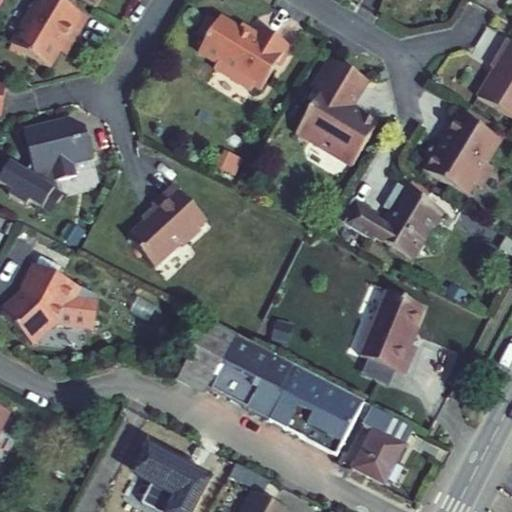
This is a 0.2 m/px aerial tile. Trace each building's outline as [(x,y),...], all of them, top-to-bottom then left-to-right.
[(55,0),(38,0),(11,46),(50,69),(59,53),(66,56),(88,19),(55,0)] [(80,0),(94,8),(98,0),(80,0)] [(261,91),(289,47),(262,30),(256,40),(240,30),(221,19),(218,23),(209,18),(198,37),(206,42),(199,53),(218,64),(214,70),(251,92),(254,87),(261,91)] [(511,43),(508,41),(490,69),(496,72),(493,78),(490,77),(477,99),(511,119),(511,43)] [(367,82),(331,60),(312,89),(321,94),(297,133),(352,167),(378,126),(350,109),(367,82)] [(501,143),(458,117),(442,143),(444,145),(438,155),(435,155),(425,173),(467,198),(475,187),(481,190),(494,170),(487,166),(501,143)] [(29,202),(52,215),(64,195),(60,193),(57,181),(76,176),(73,165),(93,160),(85,129),(69,119),(41,126),(23,130),(31,164),(26,174),(9,164),(0,180),(0,185),(11,192),(9,196),(27,207),(29,202)] [(444,214),(397,186),(383,209),(391,213),(384,224),(376,219),(377,218),(356,205),(344,226),(374,243),(376,239),(389,247),(389,251),(405,260),(412,259),(431,226),(435,228),(444,214)] [(157,213),(127,240),(155,269),(180,246),(182,249),(200,232),(198,229),(206,222),(175,188),(152,208),(157,213)] [(347,200),(335,220),(344,226),(356,205),(347,200)] [(15,300),(2,313),(32,346),(57,323),(67,328),(94,331),(97,298),(34,265),(23,286),(23,288),(24,289),(25,290),(26,291),(23,296),(19,300),(15,300)] [(423,308),(386,293),(374,324),(371,323),(362,344),(365,345),(360,358),(368,361),(395,372),(405,376),(416,349),(408,345),(423,308)] [(208,323),(179,378),(211,394),(211,393),(240,339),(208,323)] [(297,369),(240,339),(211,393),(269,423),(297,369)] [(395,372),(368,361),(361,376),(389,388),(395,372)] [(364,404),(297,369),(269,423),(336,458),(364,404)] [(372,408),(363,425),(373,430),(352,470),(385,486),(414,430),(372,408)] [(0,432),(9,414),(0,409),(0,432)] [(285,511),(254,496),(245,511),(285,511)]
